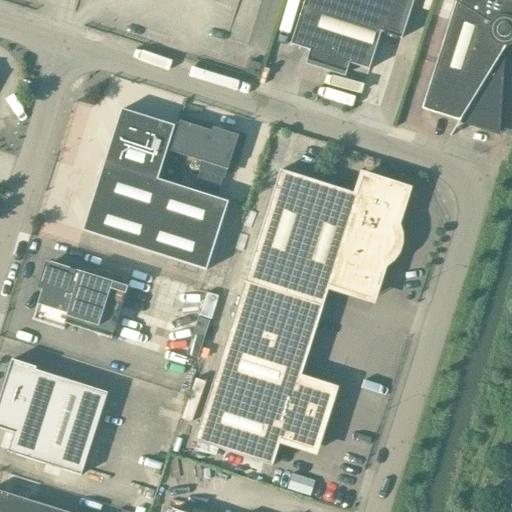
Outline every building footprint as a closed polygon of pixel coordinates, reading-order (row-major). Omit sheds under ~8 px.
[(402,39),(408,21),(343,0),(304,0),(290,45),(310,51),(306,60),(346,73),(349,64),(369,70),(381,32),(402,39)] [(343,0),(408,21),(414,0),(343,0)] [(511,0),(456,0),(443,41),(499,58),(511,37),(511,0)] [(502,60),(499,58),(443,41),(422,109),(465,122),(497,133),(502,60)] [(257,76),(261,65),(250,61),(246,73),(257,76)] [(0,86),(0,103),(8,106),(11,97),(6,88),(0,86)] [(228,202),(158,180),(172,133),(176,134),(171,151),(170,151),(170,152),(203,162),(195,188),(194,188),(218,196),(226,169),(228,170),(228,169),(238,136),(239,136),(212,127),(211,131),(180,121),(179,122),(180,122),(178,128),(174,127),(175,126),(121,109),(82,231),(206,271),(228,202)] [(393,230),(392,228),(396,225),(406,194),(403,188),(362,175),(356,194),(280,170),(244,283),(322,308),(329,287),(368,300),(374,297),(384,266),(381,260),(384,259),(386,257),(388,255),(389,253),(391,251),(392,249),(393,246),(394,243),(394,241),(394,238),(394,235),(393,233),(393,230)] [(33,319),(32,320),(64,330),(65,324),(111,339),(109,347),(180,371),(200,310),(51,263),(33,317),(33,319)] [(283,431),(308,439),(318,442),(334,390),(300,379),(322,308),(244,283),(194,441),(272,466),(283,431)] [(198,354),(208,334),(199,330),(190,350),(198,354)] [(36,368),(12,360),(0,396),(0,429),(14,433),(8,452),(81,476),(107,393),(35,370),(36,368)] [(0,511),(65,511),(0,491),(0,511)]
